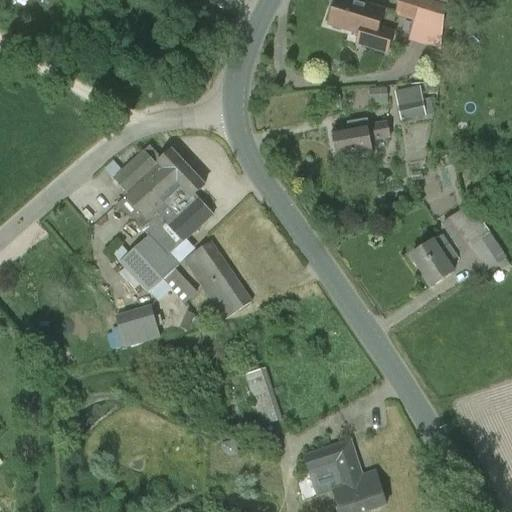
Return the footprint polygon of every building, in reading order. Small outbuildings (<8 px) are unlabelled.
[(395,32),(379,27),(384,11),(347,0),(336,0),(329,26),(359,35),(356,46),(388,56),(395,32)] [(464,12),(425,0),(400,0),(396,16),(414,21),(409,42),(441,52),(444,29),(452,30),(454,13),(463,15),(464,12)] [(425,0),(464,12),(466,0),(425,0)] [(426,116),(434,114),(431,99),(423,101),(420,87),(395,93),(402,122),(426,116)] [(394,88),(373,89),(374,105),(394,104),(394,88)] [(388,122),(366,126),(365,123),(350,126),(351,130),(335,132),(339,158),(371,153),(369,142),(390,139),(388,122)] [(149,146),(113,179),(127,195),(124,198),(125,198),(119,204),(133,220),(148,236),(119,263),(147,294),(149,293),(163,280),(174,270),(179,265),(170,255),(186,241),(213,216),(194,196),(205,186),(172,151),(162,160),(149,146)] [(500,249),(470,205),(441,225),(477,279),(497,265),(490,255),(500,249)] [(443,236),(434,242),(433,242),(411,257),(431,288),(454,272),(448,264),(457,257),(443,236)] [(211,242),(196,252),(185,261),(202,288),(224,321),(253,303),(211,242)] [(163,280),(172,291),(184,304),(195,293),(174,270),(163,280)] [(128,313),(116,316),(125,350),(137,347),(128,313)] [(244,376),(261,427),(282,420),(265,369),(244,376)] [(235,416),(248,413),(239,379),(226,382),(235,416)] [(369,511),(386,507),(376,477),(378,477),(376,471),(363,475),(351,440),(304,456),(314,489),(338,481),(341,489),(334,491),(340,511),(369,511)]
